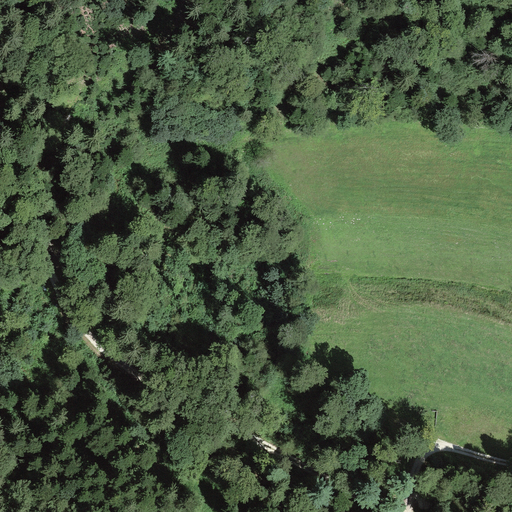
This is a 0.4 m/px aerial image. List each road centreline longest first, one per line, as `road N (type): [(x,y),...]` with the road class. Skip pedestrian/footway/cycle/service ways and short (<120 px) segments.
road 1 (track): [(0,170),(27,210),(72,316),(93,339),(155,384),(388,511)]
road 2 (track): [(328,372),(439,445),(511,462)]
